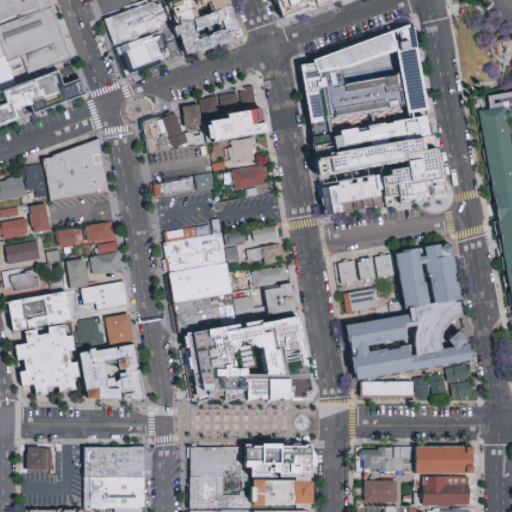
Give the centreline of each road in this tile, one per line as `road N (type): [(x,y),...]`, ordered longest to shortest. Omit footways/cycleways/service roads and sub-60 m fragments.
road 1 (secondary): [(271,51),(336,425)]
road 2 (secondary): [(167,426),(166,380),(118,108)]
road 3 (residential): [(511,428),(336,425)]
road 4 (residential): [(271,51),(124,95),(118,108)]
road 5 (residential): [(167,426),(0,425)]
road 6 (residential): [(472,216),(310,244)]
road 7 (residential): [(409,0),(271,51)]
road 8 (secondary): [(472,216),(449,88)]
road 9 (residential): [(118,108),(0,151)]
